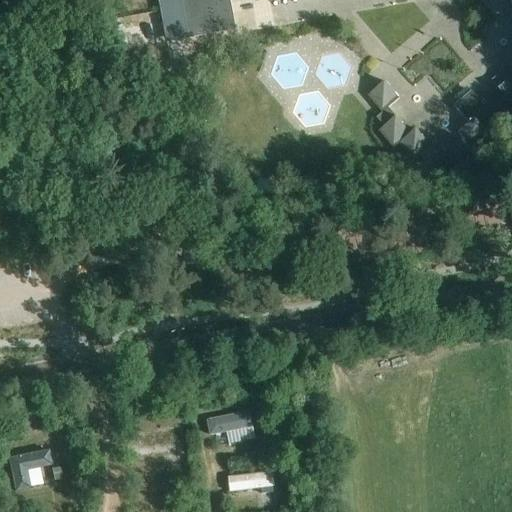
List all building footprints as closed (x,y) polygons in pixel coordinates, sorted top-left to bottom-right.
[(228,0),(179,0),(187,39),(234,30),(228,0)] [(511,76),(494,92),(499,98),(503,95),(511,105),(511,0),(508,0),(511,4),(511,76)] [(238,48),(237,76),(263,76),(263,49),(238,48)] [(400,99),(385,82),(367,97),(382,113),(376,118),(383,127),(378,131),(393,149),(398,144),(413,161),(419,156),(434,173),(450,159),(459,170),(477,155),(474,151),(491,136),(479,123),(502,102),(493,91),(481,102),(471,91),(454,107),(468,123),(457,133),(462,138),(445,153),(436,142),(431,146),(416,129),(410,134),(389,109),(400,99)] [(216,442),(215,428),(183,430),(183,444),(216,442)] [(273,433),(264,434),(266,447),(275,446),(273,433)] [(137,445),(127,446),(129,459),(139,457),(137,445)] [(290,466),(277,468),(277,476),(291,474),(290,466)] [(60,467),(52,469),(54,482),(62,481),(60,467)] [(198,502),(244,499),(243,483),(197,486),(198,502)]
